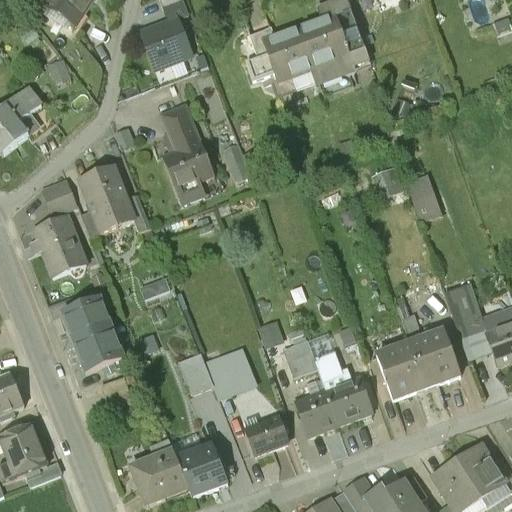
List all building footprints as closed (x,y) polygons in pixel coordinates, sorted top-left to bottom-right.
[(99,0),(58,0),(48,17),(78,36),(99,0)] [(347,43),(338,19),(297,33),(318,90),(367,72),(355,40),(347,43)] [(142,45),(156,78),(195,63),(182,29),(142,45)] [(316,85),(297,34),(258,48),(276,99),(316,85)] [(63,68),(48,73),(55,93),(70,87),(63,68)] [(43,115),(30,98),(0,120),(0,164),(1,166),(31,143),(22,132),(43,115)] [(411,109),(398,104),(392,117),(406,122),(411,109)] [(166,171),(182,214),(207,204),(202,190),(216,184),(202,150),(199,151),(186,117),(168,124),(183,164),(166,171)] [(424,162),(405,169),(414,195),(433,189),(424,162)] [(403,201),(394,174),(374,180),(384,208),(403,201)] [(126,207),(114,176),(79,189),(99,239),(134,226),(126,207)] [(68,190),(45,198),(54,223),(77,214),(68,190)] [(138,202),(126,207),(134,226),(140,241),(144,239),(152,237),(138,202)] [(70,224),(33,238),(37,248),(30,251),(34,261),(41,259),(52,287),(79,276),(87,269),(70,224)] [(152,237),(144,239),(151,256),(158,254),(152,237)] [(162,284),(139,292),(144,305),(167,297),(162,284)] [(244,312),(239,296),(224,301),(229,318),(244,312)] [(113,337),(102,308),(64,322),(75,351),(113,337)] [(472,368),(493,361),(486,343),(477,316),(456,323),(472,368)] [(262,336),(270,357),(286,351),(278,330),(262,336)] [(499,377),(511,372),(511,333),(486,343),(493,361),(499,377)] [(124,366),(113,337),(75,351),(86,380),(124,366)] [(463,386),(446,339),(411,352),(428,399),(463,386)] [(132,350),(140,370),(159,362),(151,343),(132,350)] [(296,381),(319,373),(312,353),(310,347),(293,354),(292,349),(289,350),(291,355),(288,356),(296,381)] [(319,373),(321,378),(340,371),(335,357),(331,358),(327,348),(312,353),(319,373)] [(428,399),(411,352),(378,363),(395,410),(428,399)] [(200,362),(179,370),(191,402),(214,393),(209,381),(202,361),(200,362)] [(378,424),(363,385),(347,392),(340,371),(321,378),(325,386),(343,436),(378,424)] [(227,374),(209,381),(214,393),(221,410),(252,398),(245,381),(232,386),(227,374)] [(29,416),(16,383),(0,389),(0,427),(3,426),(4,430),(19,425),(17,420),(29,416)] [(141,408),(132,383),(101,394),(111,420),(141,408)] [(343,436),(325,386),(308,392),(313,405),(298,410),(312,447),(343,436)] [(293,453),(283,427),(250,439),(260,465),(293,453)] [(48,474),(32,434),(0,446),(0,449),(10,474),(0,477),(0,485),(3,493),(25,483),(48,474)] [(168,511),(188,505),(192,503),(180,470),(174,456),(126,475),(140,511),(168,511)] [(214,457),(180,470),(192,503),(194,507),(229,495),(214,457)] [(500,490),(480,458),(457,472),(481,511),(483,511),(505,498),(500,490)] [(48,474),(25,483),(31,496),(62,484),(57,471),(48,474)] [(481,511),(457,472),(433,488),(447,511),(448,511),(481,511)] [(511,483),(500,490),(505,498),(511,508),(511,483)] [(417,488),(406,495),(417,511),(426,511),(430,510),(417,488)] [(363,511),(362,510),(370,504),(361,490),(342,502),(343,502),(349,511),(363,511)] [(417,511),(406,495),(404,492),(387,502),(383,496),(370,504),(362,510),(363,511),(417,511)] [(349,511),(343,502),(333,509),(334,511),(349,511)]
